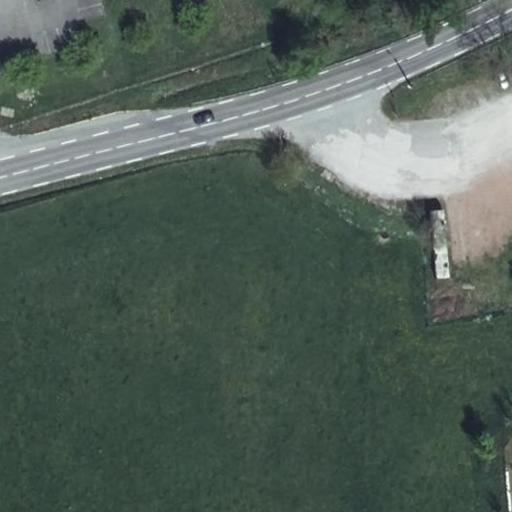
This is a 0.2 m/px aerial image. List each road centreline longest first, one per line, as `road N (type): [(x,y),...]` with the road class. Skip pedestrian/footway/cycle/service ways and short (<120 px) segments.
road 1 (secondary): [(0,181),(364,80),(511,17)]
road 2 (unknown): [(511,150),(446,161),(395,157),(348,135),(326,91)]
